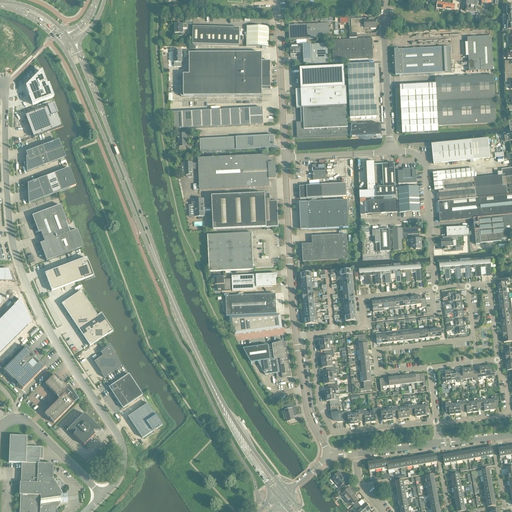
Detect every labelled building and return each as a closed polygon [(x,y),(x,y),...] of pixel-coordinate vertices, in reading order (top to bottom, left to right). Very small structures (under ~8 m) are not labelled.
[(467,0),(465,12),(476,13),(478,0),(467,0)] [(365,34),(365,33),(365,29),(376,29),(376,20),(366,20),(366,19),(354,19),(353,17),(348,17),(349,39),(356,39),(356,34),(365,34)] [(193,25),(193,23),(193,18),(185,18),(185,25),(183,25),(175,25),(175,34),(178,34),(178,36),(183,36),(183,28),(187,28),(187,31),(190,31),(189,39),(193,39),(193,28),(193,25)] [(306,40),(307,40),(329,39),(329,24),(289,26),(289,41),(297,40),(306,40)] [(269,27),(246,26),(246,46),(268,47),(269,27)] [(466,57),(468,57),(469,72),(493,70),(491,37),(467,38),(468,43),(465,43),(466,57)] [(352,40),(353,60),(373,59),(372,39),(352,40)] [(333,61),(353,60),(352,40),(332,41),(333,61)] [(303,45),(303,51),(303,53),(304,65),(328,64),(327,44),(307,45),(303,45)] [(300,51),(303,51),(303,45),(297,45),(291,46),(291,53),(290,53),(291,57),(298,57),(298,53),(300,53),(300,51)] [(451,73),(451,62),(450,48),(394,50),(395,75),(451,73)] [(174,51),(174,63),(174,67),(181,67),(181,62),(184,62),(184,53),(182,53),(182,51),(174,51)] [(181,97),(262,97),(262,88),(270,88),(270,89),(270,62),(262,62),(262,54),(189,54),(189,75),(181,75),(181,97)] [(374,107),(373,76),(375,76),(374,64),(347,66),(350,119),(377,118),(376,106),(374,107)] [(345,88),(345,82),(344,67),(300,69),(301,90),(296,90),(297,108),(303,108),(304,123),(297,123),(297,138),(348,136),(346,88),(345,88)] [(42,71),(26,88),(29,97),(28,98),(32,107),(54,98),(49,85),(47,86),(42,71)] [(438,133),(438,127),(496,124),(493,76),(435,79),(435,84),(400,86),(402,135),(438,133)] [(47,108),(25,116),(33,138),(61,127),(57,114),(53,105),(47,108)] [(263,109),(174,113),(175,130),(199,129),(263,125),(263,109)] [(370,125),(352,126),(352,137),(360,137),(360,138),(362,139),(364,140),(368,140),(370,139),(372,137),(372,136),(376,136),(381,136),(380,124),(375,125),(370,125)] [(504,133),(503,133),(504,137),(505,142),(511,141),(511,140),(511,132),(510,132),(504,133)] [(186,134),(178,134),(179,150),(187,150),(186,134)] [(434,164),(474,160),(490,158),(488,139),(432,145),(434,164)] [(58,144),(57,141),(52,143),(27,152),(25,153),(26,154),(28,160),(26,161),(26,169),(26,173),(59,160),(64,158),(62,155),(63,155),(59,144),(58,144)] [(184,163),(185,174),(185,175),(186,175),(187,177),(187,178),(188,178),(189,178),(193,178),(192,170),(199,169),(199,190),(269,187),(269,179),(276,179),(275,163),(268,163),(268,155),(198,158),(198,163),(192,164),(192,163),(184,163)] [(375,182),(375,170),(374,162),(366,162),(367,192),(376,192),(375,182)] [(394,164),(382,165),(383,188),(375,188),(376,198),(384,197),(396,197),(394,164)] [(312,165),(313,168),(313,181),(326,180),(326,165),(312,165)] [(511,168),(502,170),(502,175),(467,179),(467,178),(474,177),(473,169),(433,173),(434,190),(443,189),(444,191),(438,192),(439,202),(494,197),(511,194),(511,168)] [(38,180),(27,184),(27,188),(28,188),(28,190),(31,198),(28,198),(28,204),(61,192),(70,188),(69,186),(74,185),(71,178),(68,169),(54,174),(50,175),(50,177),(42,180),(42,179),(38,180)] [(403,172),(398,172),(398,174),(398,185),(417,184),(416,173),(412,173),(412,171),(412,169),(403,169),(403,172)] [(300,200),(322,198),(346,197),(346,184),(299,187),(300,200)] [(419,187),(398,188),(400,213),(420,212),(419,187)] [(213,221),(210,221),(210,225),(213,225),(213,228),(213,230),(271,227),(278,227),(278,224),(278,221),(277,202),(270,202),(270,194),(212,197),(212,207),(213,213),(213,220),(213,221)] [(511,194),(494,197),(496,216),(511,214),(511,194)] [(376,200),(367,201),(367,203),(367,204),(367,213),(367,214),(369,214),(372,214),(381,214),(385,214),(384,200),(384,197),(376,198),(376,200)] [(473,219),(496,216),(494,197),(439,202),(438,202),(440,222),(473,219)] [(213,213),(212,207),(204,208),(203,199),(194,199),(194,201),(192,201),(192,205),(194,205),(195,217),(204,217),(204,214),(213,213)] [(347,201),(307,203),(301,203),(302,230),(349,228),(347,201)] [(46,261),(76,250),(82,248),(75,231),(69,233),(66,223),(67,223),(60,206),(52,209),(46,211),(48,216),(35,221),(39,233),(40,233),(44,243),(40,244),(46,261)] [(511,214),(496,216),(473,219),(476,245),(480,245),(480,244),(480,243),(501,241),(501,242),(502,242),(502,239),(506,239),(507,239),(507,238),(511,237),(511,233),(511,214)] [(463,227),(446,228),(447,234),(447,238),(464,237),(469,237),(469,227),(463,227)] [(406,228),(393,229),(394,249),(394,252),(404,251),(403,241),(407,240),(406,228)] [(406,228),(407,240),(410,240),(411,243),(413,243),(413,247),(415,247),(416,250),(417,250),(418,251),(420,251),(421,250),(421,243),(422,243),(422,239),(418,239),(418,235),(419,235),(418,228),(406,228)] [(372,237),(375,237),(375,243),(379,243),(380,253),(391,252),(390,229),(378,230),(379,231),(372,231),(372,237)] [(209,272),(253,270),(252,235),(253,233),(208,235),(209,272)] [(312,245),(313,262),(348,260),(347,235),(312,237),(312,245)] [(452,237),(442,238),(443,241),(441,241),(441,247),(443,247),(443,250),(450,250),(450,247),(453,246),(453,241),(452,241),(452,237)] [(303,263),(313,262),(312,245),(302,245),(303,263)] [(86,258),(45,274),(51,292),(93,276),(86,258)] [(481,268),(485,268),(486,277),(492,276),(490,260),(480,261),(481,268)] [(471,278),(471,269),(470,269),(470,261),(460,262),(460,270),(465,269),(466,278),(471,278)] [(481,277),(481,268),(480,261),(470,261),(470,269),(471,269),(475,269),(476,278),(481,277)] [(461,279),(460,270),(460,262),(450,263),(450,270),(455,270),(456,279),(461,279)] [(451,279),(450,270),(450,263),(439,264),(440,271),(445,271),(445,280),(451,279)] [(411,273),(416,273),(416,282),(422,282),(420,265),(410,266),(411,273)] [(401,283),(401,274),(400,266),(390,267),(390,275),(391,275),(395,274),(396,283),(401,283)] [(412,282),(411,273),(410,266),(400,266),(401,274),(405,274),(406,283),(412,282)] [(391,284),(391,275),(390,275),(390,267),(380,268),(380,276),(385,275),(386,284),(391,284)] [(381,284),(380,276),(380,268),(369,269),(370,276),(375,276),(376,285),(381,284)] [(371,285),(370,276),(369,269),(359,269),(360,277),(365,277),(365,286),(371,285)] [(8,270),(4,270),(4,282),(13,282),(8,270)] [(256,275),(256,287),(272,287),(272,285),(276,285),(276,277),(277,277),(277,274),(256,275)] [(232,280),(232,290),(232,291),(256,290),(256,287),(256,275),(232,277),(232,278),(232,280)] [(232,290),(232,280),(224,280),(224,277),(215,277),(215,285),(218,285),(219,290),(218,290),(218,291),(221,291),(221,292),(230,291),(230,290),(232,290)] [(498,288),(498,289),(506,288),(506,284),(508,284),(509,283),(508,278),(505,279),(497,280),(498,284),(497,284),(497,285),(497,288),(498,288)] [(81,292),(61,305),(89,347),(112,331),(101,314),(97,316),(81,292)] [(449,297),(451,302),(461,301),(462,301),(461,296),(460,295),(460,292),(454,293),(454,292),(448,292),(448,293),(443,294),(444,299),(449,297)] [(227,317),(276,314),(275,294),(226,297),(227,317)] [(425,299),(421,300),(421,297),(419,297),(419,296),(417,296),(417,297),(415,297),(416,305),(421,305),(422,308),(426,308),(425,299)] [(20,300),(14,306),(23,314),(25,312),(20,300)] [(461,303),(461,301),(451,302),(444,302),(445,307),(450,305),(452,310),(462,309),(463,309),(462,305),(461,303)] [(14,306),(10,310),(19,318),(23,314),(14,306)] [(462,312),(462,309),(452,310),(445,311),(446,315),(451,313),(453,318),(462,317),(463,317),(464,317),(463,313),(462,312)] [(10,310),(6,314),(14,323),(19,318),(10,310)] [(23,314),(19,318),(27,327),(31,323),(25,312),(23,314)] [(6,314),(2,319),(10,327),(14,323),(6,314)] [(239,317),(230,318),(231,327),(235,335),(241,334),(239,317)] [(245,317),(239,317),(241,334),(247,334),(245,317)] [(251,317),(245,317),(247,334),(253,333),(251,317)] [(463,320),(463,317),(462,317),(453,318),(446,319),(447,324),(452,322),(454,327),(463,326),(465,326),(464,321),(463,320)] [(19,318),(14,323),(23,331),(27,327),(19,318)] [(2,319),(0,320),(0,325),(6,331),(10,327),(2,319)] [(14,323),(10,327),(19,335),(23,331),(14,323)] [(464,329),(463,326),(454,327),(447,327),(448,332),(453,330),(455,335),(466,334),(465,330),(464,329)] [(10,327),(6,331),(14,339),(19,335),(10,327)] [(6,331),(2,335),(10,344),(14,339),(6,331)] [(2,335),(0,336),(0,342),(6,348),(10,344),(2,335)] [(366,335),(354,336),(354,339),(358,338),(359,345),(367,344),(366,335)] [(320,346),(330,345),(330,342),(333,341),(332,336),(323,337),(324,340),(319,341),(320,346)] [(258,364),(289,360),(286,343),(284,344),(284,341),(272,345),(243,349),(251,363),(257,362),(258,364)] [(325,354),(334,353),(333,348),(331,348),(330,345),(320,346),(321,352),(325,351),(325,354)] [(102,356),(94,362),(104,378),(122,366),(114,354),(115,353),(114,354),(109,347),(103,351),(103,350),(102,350),(103,351),(100,353),(102,356)] [(34,379),(45,367),(40,362),(38,363),(34,359),(35,357),(26,348),(14,359),(34,379)] [(322,363),(332,362),(332,358),(334,358),(334,353),(325,354),(326,357),(321,357),(322,363)] [(22,390),(34,379),(14,359),(3,371),(12,380),(13,380),(17,384),(17,385),(22,390)] [(282,380),(289,380),(289,378),(291,377),(289,360),(258,364),(265,375),(276,374),(277,380),(279,380),(282,380)] [(327,371),(336,370),(335,365),(333,365),(332,362),(322,363),(323,368),(327,368),(327,371)] [(485,367),(486,377),(489,377),(489,380),(495,379),(494,369),(491,369),(490,366),(485,367)] [(476,370),(478,381),(483,380),(483,378),(486,377),(485,367),(479,368),(479,370),(476,370)] [(467,369),(469,379),(472,379),(472,382),(478,381),(476,370),(473,371),(473,368),(467,369)] [(459,374),(460,383),(466,382),(465,380),(469,379),(467,369),(462,370),(462,372),(459,373),(459,374)] [(324,380),(334,378),(334,375),(336,375),(336,370),(327,371),(328,373),(323,374),(324,380)] [(450,371),(451,381),(455,381),(455,384),(460,383),(459,374),(459,373),(456,373),(456,370),(450,371)] [(448,382),(451,381),(450,371),(445,372),(445,374),(442,375),(442,377),(443,385),(448,384),(448,382)] [(425,374),(415,375),(416,383),(423,383),(423,387),(426,386),(425,374)] [(54,375),(45,384),(58,397),(59,397),(60,399),(44,414),(54,424),(73,404),(72,403),(76,399),(70,393),(71,393),(70,391),(68,392),(66,389),(67,388),(54,375)] [(123,409),(143,396),(129,375),(109,388),(123,409)] [(329,387),(338,386),(337,381),(334,382),(334,378),(324,380),(324,385),(329,385),(329,387)] [(388,378),(379,379),(381,391),(383,391),(383,387),(389,386),(388,378)] [(364,389),(360,390),(360,392),(372,391),(371,382),(363,383),(364,389)] [(326,396),(336,395),(336,392),(338,391),(338,386),(329,387),(330,390),(325,391),(326,396)] [(330,404),(340,403),(339,398),(336,398),(336,395),(326,396),(326,402),(330,401),(330,404)] [(489,401),(490,411),(495,410),(495,408),(498,407),(497,397),(492,397),(492,400),(489,401)] [(480,399),(481,407),(481,409),(484,409),(484,411),(490,411),(489,401),(485,401),(485,398),(480,399)] [(471,403),(473,413),(478,412),(478,410),(481,409),(481,407),(480,399),(474,400),(475,402),(471,403)] [(462,401),(463,409),(464,411),(467,411),(467,413),(473,413),(471,403),(468,403),(468,400),(462,401)] [(454,405),(455,415),(461,414),(461,412),(464,411),(463,409),(462,401),(457,402),(457,404),(454,405)] [(445,403),(446,411),(446,413),(449,413),(450,415),(455,415),(454,405),(451,405),(450,402),(445,403)] [(297,415),(294,406),(294,403),(283,406),(284,410),(287,422),(295,420),(294,416),(297,415)] [(330,404),(331,416),(332,417),(332,419),(333,420),(334,421),(335,422),(336,422),(337,423),(338,423),(340,423),(345,422),(344,413),(341,413),(341,412),(340,403),(330,404)] [(420,407),(421,417),(426,416),(426,414),(429,413),(428,403),(423,404),(423,406),(420,407)] [(149,404),(129,418),(143,438),(163,425),(149,404)] [(411,405),(412,413),(412,415),(415,415),(415,417),(421,417),(420,407),(416,407),(416,404),(411,405)] [(403,409),(404,419),(410,418),(409,416),(412,415),(412,413),(411,405),(406,405),(406,408),(403,409)] [(394,407),(395,415),(396,417),(398,417),(399,419),(404,419),(403,409),(400,409),(399,406),(394,407)] [(386,410),(387,421),(393,420),(393,418),(396,417),(395,415),(394,407),(389,407),(390,410),(386,410)] [(387,421),(386,410),(383,411),(383,408),(378,409),(379,417),(381,417),(382,421),(387,421)] [(376,418),(379,417),(378,409),(373,409),(373,412),(370,412),(371,423),(376,422),(376,418)] [(361,411),(362,419),(362,421),(365,421),(365,423),(371,423),(370,412),(366,413),(366,410),(361,411)] [(353,414),(354,425),(360,424),(359,421),(362,421),(362,419),(361,411),(356,411),(356,414),(353,414)] [(354,425),(353,414),(350,415),(349,412),(344,413),(345,422),(348,422),(349,425),(354,425)] [(101,431),(84,414),(66,431),(67,431),(75,431),(75,433),(74,433),(73,435),(84,446),(95,435),(93,433),(93,431),(101,431)] [(53,464),(39,464),(39,459),(40,459),(40,448),(26,447),(27,437),(10,436),(8,463),(21,464),(21,483),(20,483),(19,495),(20,495),(19,511),(56,511),(57,509),(56,509),(58,508),(58,507),(59,505),(61,503),(61,501),(62,499),(62,497),(61,495),(61,494),(61,492),(52,478),(53,478),(53,464)] [(333,477),(331,479),(338,488),(335,491),(338,494),(350,484),(349,484),(339,472),(338,474),(336,471),(331,475),(333,477)] [(350,488),(342,495),(350,505),(350,506),(358,500),(353,494),(355,493),(350,488)] [(357,511),(356,511),(367,511),(370,510),(365,504),(362,508),(358,503),(353,507),(357,511)]
